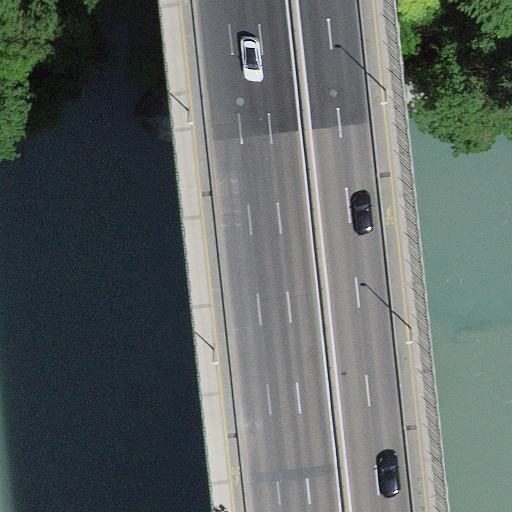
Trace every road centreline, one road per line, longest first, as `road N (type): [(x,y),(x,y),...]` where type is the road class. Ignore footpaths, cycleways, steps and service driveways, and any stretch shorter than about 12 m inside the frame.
road 1 (primary): [(382,511),(328,0)]
road 2 (primary): [(242,0),(296,511)]
